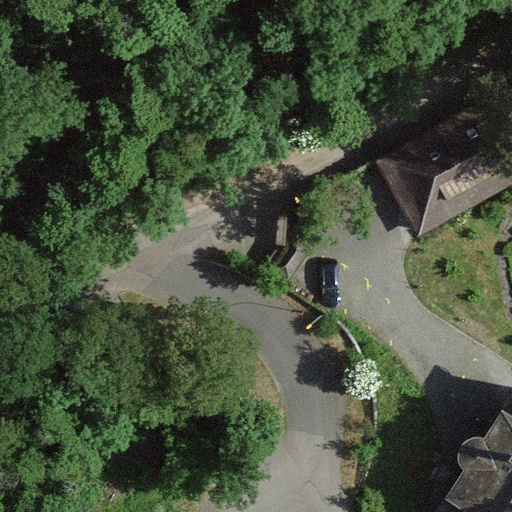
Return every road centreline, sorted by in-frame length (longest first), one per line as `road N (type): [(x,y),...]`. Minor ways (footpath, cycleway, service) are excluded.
road 1 (residential): [(136,248),(511,54)]
road 2 (residential): [(136,248),(282,333),(309,365),(309,507),(316,511)]
road 3 (residential): [(0,306),(136,248)]
